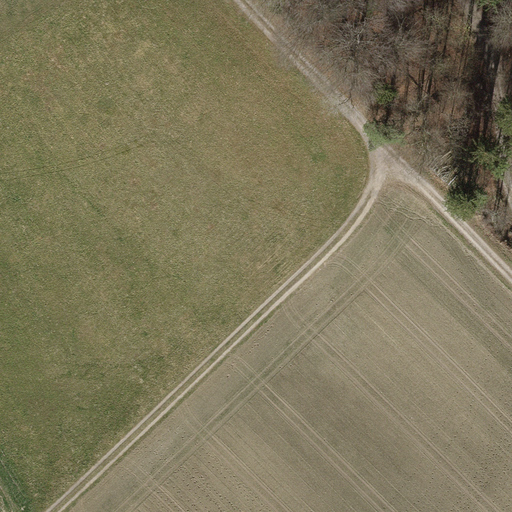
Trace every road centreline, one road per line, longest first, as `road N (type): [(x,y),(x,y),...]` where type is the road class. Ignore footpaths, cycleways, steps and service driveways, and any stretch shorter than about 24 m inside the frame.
road 1 (track): [(49,511),(345,232),(390,153)]
road 2 (track): [(242,0),(390,153)]
road 3 (track): [(467,0),(496,64),(511,182)]
road 4 (track): [(390,153),(511,272)]
